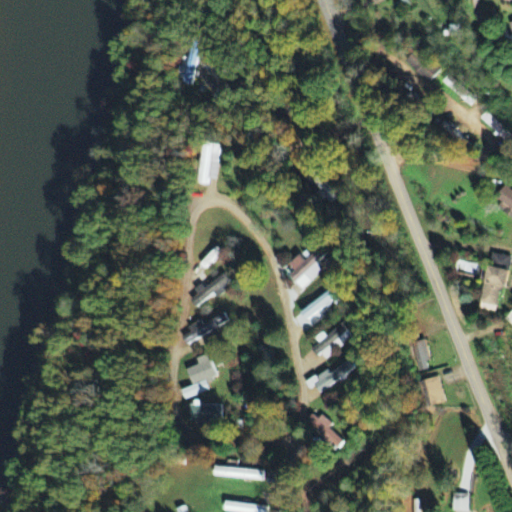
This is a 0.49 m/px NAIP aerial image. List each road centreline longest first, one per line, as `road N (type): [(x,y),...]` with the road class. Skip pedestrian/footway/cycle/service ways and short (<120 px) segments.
road 1 (tertiary): [(511,473),(322,0)]
road 2 (residential): [(297,445),(210,439),(175,417),(171,367),(192,223),(199,204),(213,200)]
road 3 (residential): [(277,511),(303,406),(285,305),(264,246),(236,212),(213,200)]
road 4 (residential): [(511,195),(375,135)]
